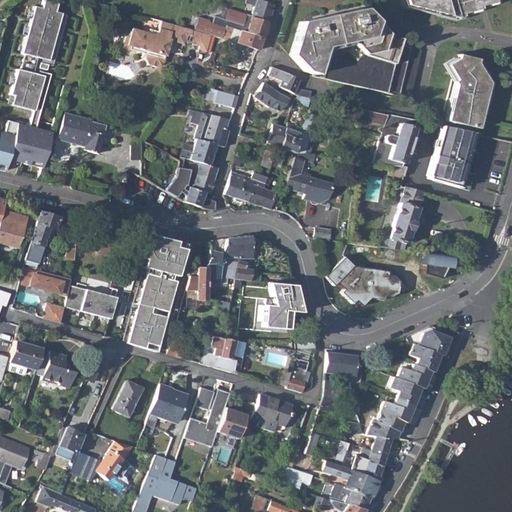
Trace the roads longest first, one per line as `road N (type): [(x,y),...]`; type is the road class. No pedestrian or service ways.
road 1 (residential): [(326,325),(315,389),(303,398),(5,311)]
road 2 (residential): [(472,282),(475,294),(429,418),(375,511)]
road 3 (residential): [(222,226),(218,187),(228,144),(281,0)]
road 4 (tertiary): [(222,226),(163,225),(0,179)]
road 5 (tertiary): [(326,325),(290,239),(263,223),(222,226)]
road 6 (tertiary): [(472,282),(368,333),(326,325)]
